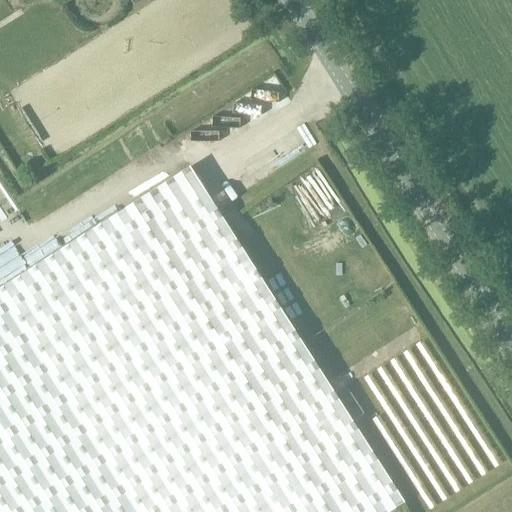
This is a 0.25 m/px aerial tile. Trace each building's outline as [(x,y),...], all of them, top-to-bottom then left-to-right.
[(234,136),(259,123),(253,111),(228,123),(234,136)] [(300,125),(282,136),(295,158),(313,148),(300,125)] [(211,136),(189,141),(192,156),(215,151),(211,136)] [(0,511),(388,511),(404,503),(189,167),(136,202),(52,255),(16,278),(0,288),(0,511)] [(232,173),(210,182),(218,202),(240,193),(232,173)] [(0,288),(16,278),(28,270),(6,237),(16,230),(0,205),(0,288)]
